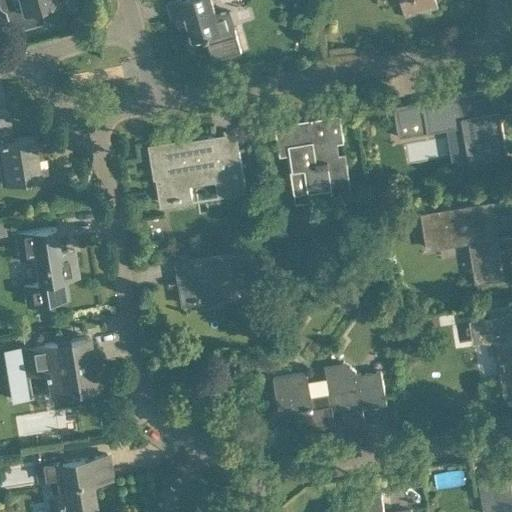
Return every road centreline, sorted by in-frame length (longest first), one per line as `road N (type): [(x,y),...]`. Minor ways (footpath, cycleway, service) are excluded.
road 1 (residential): [(252,468),(230,468),(150,424),(133,379),(106,167),(80,125)]
road 2 (residential): [(508,47),(163,102)]
road 3 (residential): [(252,468),(511,430)]
